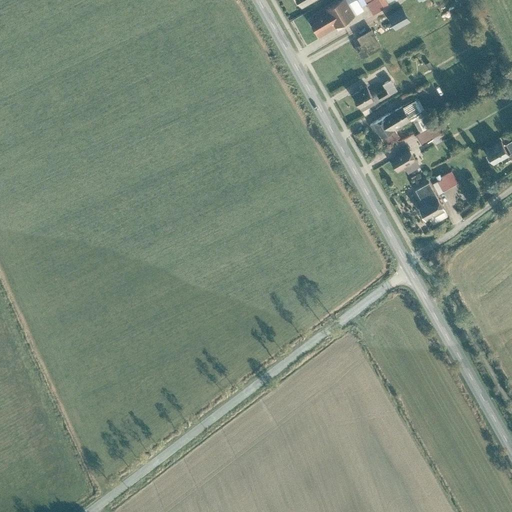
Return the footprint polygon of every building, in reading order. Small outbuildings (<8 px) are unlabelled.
[(395,0),(386,0),(383,2),(381,0),(337,0),(324,8),(324,7),(314,13),(315,15),(308,20),(318,37),(335,27),(335,26),(363,9),(361,5),(366,2),(373,14),(384,7),(385,8),(389,6),(388,4),(395,0)] [(389,15),(395,26),(407,19),(401,9),(389,15)] [(339,73),(352,66),(353,69),(364,63),(361,58),(381,46),(372,31),(371,29),(356,37),(357,39),(352,42),(352,43),(342,49),(344,52),(331,59),(339,73)] [(351,94),(361,111),(362,110),(364,115),(371,111),(368,106),(375,102),(380,100),(397,90),(390,78),(381,83),(384,88),(376,93),(376,94),(372,96),(365,85),(358,88),(359,90),(351,94)] [(424,123),(421,118),(428,114),(426,111),(424,108),(417,97),(402,106),(401,105),(369,124),(374,133),(377,132),(380,137),(384,145),(399,136),(394,129),(410,120),(411,120),(412,119),(414,122),(419,131),(432,123),(430,119),(424,123)] [(419,131),(415,133),(421,145),(432,138),(435,143),(440,140),(439,137),(443,134),(439,127),(435,129),(432,123),(419,131)] [(500,141),(484,149),(492,164),(508,155),(500,141)] [(404,168),(407,173),(419,166),(407,146),(396,152),(397,153),(388,158),(397,172),(404,168)] [(432,183),(438,194),(458,183),(450,170),(440,175),(439,174),(435,176),(437,180),(432,183)] [(418,186),(421,192),(427,189),(423,183),(418,186)] [(432,217),(437,215),(444,211),(435,195),(428,199),(428,200),(424,202),(425,203),(417,207),(425,221),(432,217)]
